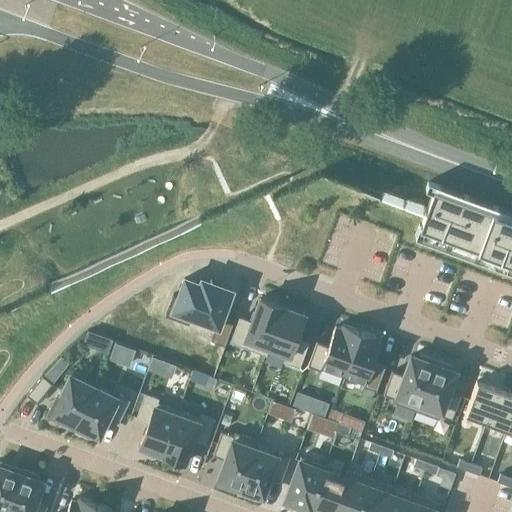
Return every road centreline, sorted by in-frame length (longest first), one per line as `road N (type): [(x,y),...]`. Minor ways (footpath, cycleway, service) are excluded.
road 1 (unclassified): [(0,19),(238,98),(309,105)]
road 2 (residential): [(260,263),(511,356)]
road 3 (unclassified): [(309,105),(247,65),(76,0)]
road 4 (residential): [(7,432),(230,511)]
road 5 (unclassified): [(309,105),(511,182)]
